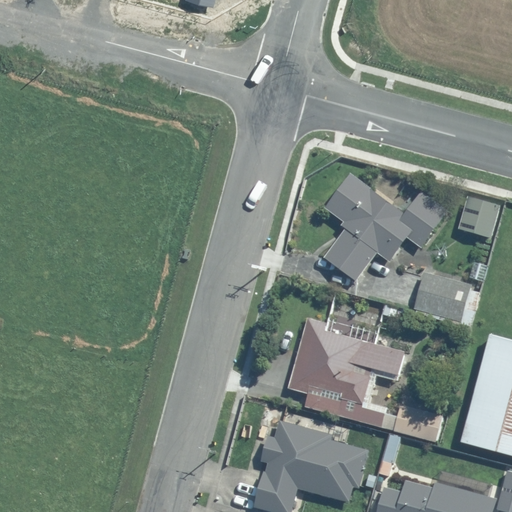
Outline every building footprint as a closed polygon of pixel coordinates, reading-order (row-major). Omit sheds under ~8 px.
[(346,228),(325,258),(356,279),(376,251),(390,261),(407,237),(426,250),(454,210),(426,190),(409,214),(352,174),(327,208),(344,220),(341,225),(346,228)] [(504,205),(468,196),(460,228),(496,237),(504,205)] [(428,273),(417,311),(474,328),(485,290),(428,273)] [(330,323),(312,318),(291,389),(311,395),(307,409),(383,431),(390,408),(367,402),(376,371),(402,379),(409,354),(328,331),(330,323)] [(511,339),(491,334),(464,441),(511,453),(511,339)] [(278,440),(274,439),(267,438),(261,463),(269,465),(267,472),(264,471),(255,509),(268,511),(291,511),(297,489),(301,490),(351,502),(354,485),(361,487),(369,452),(351,447),(332,442),(334,436),(283,422),(278,440)] [(511,511),(511,471),(508,470),(498,510),(507,511),(511,511)] [(438,483),(437,486),(408,479),(404,494),(383,489),(377,511),(492,511),(496,497),(438,483)]
